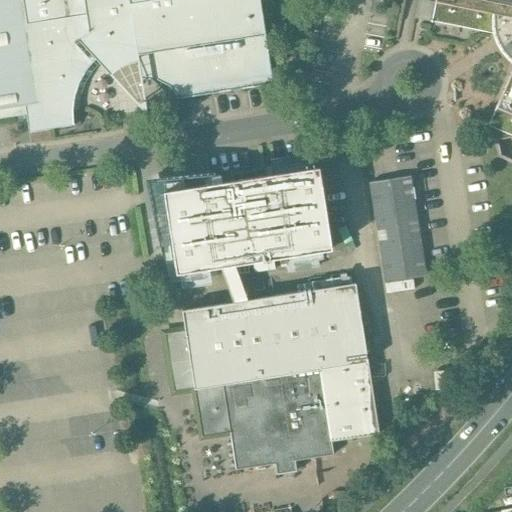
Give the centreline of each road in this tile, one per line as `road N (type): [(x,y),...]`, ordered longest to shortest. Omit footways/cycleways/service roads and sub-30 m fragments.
road 1 (unclassified): [(389,87),(344,112),(0,170)]
road 2 (primary): [(408,511),(511,398)]
road 3 (unclassified): [(389,87),(412,106),(431,99),(439,83),(420,56),(403,57),(388,75)]
